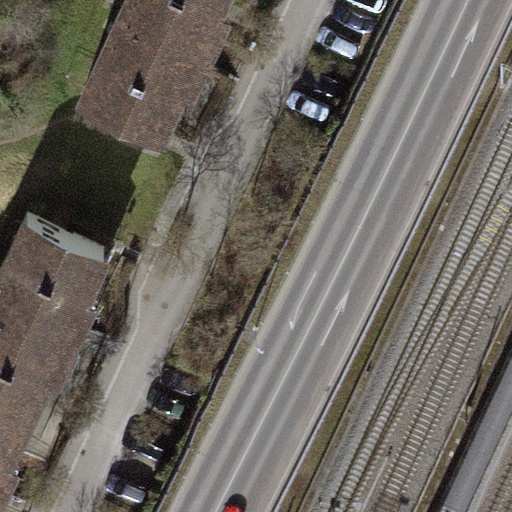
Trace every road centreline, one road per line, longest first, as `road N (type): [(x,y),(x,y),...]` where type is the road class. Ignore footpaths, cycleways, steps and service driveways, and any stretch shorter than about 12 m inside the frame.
road 1 (trunk): [(211,511),(462,0)]
road 2 (trunk): [(470,0),(219,511)]
road 3 (residential): [(75,511),(313,0)]
